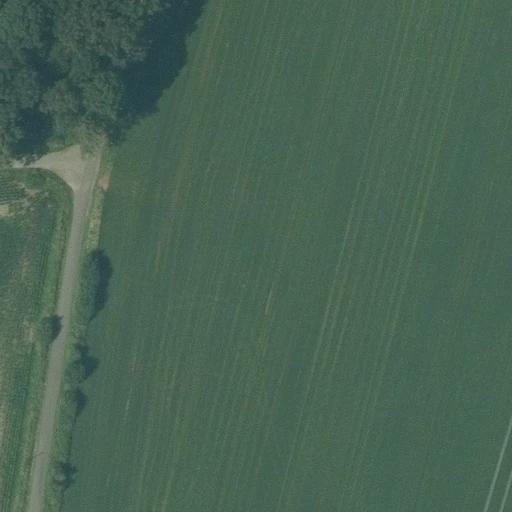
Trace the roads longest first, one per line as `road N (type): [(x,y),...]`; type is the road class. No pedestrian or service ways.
road 1 (unclassified): [(86,169),(32,511)]
road 2 (unclassified): [(137,0),(86,169)]
